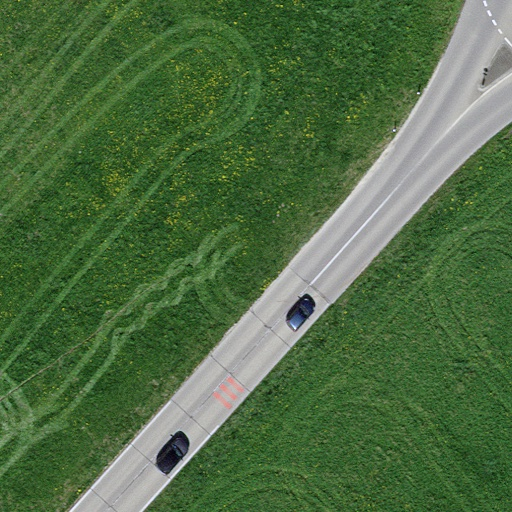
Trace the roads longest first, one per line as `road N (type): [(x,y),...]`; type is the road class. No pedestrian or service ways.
road 1 (tertiary): [(101,511),(455,119)]
road 2 (tertiary): [(498,0),(455,119)]
